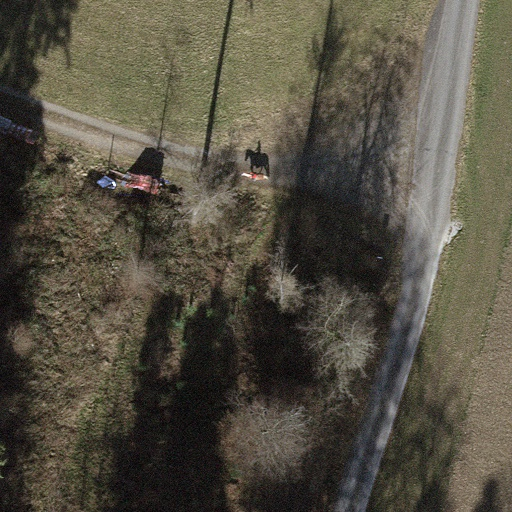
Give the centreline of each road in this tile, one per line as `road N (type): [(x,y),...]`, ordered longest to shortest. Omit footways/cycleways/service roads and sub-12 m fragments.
road 1 (track): [(371,511),(433,220),(464,0)]
road 2 (track): [(433,220),(188,162),(0,95)]
